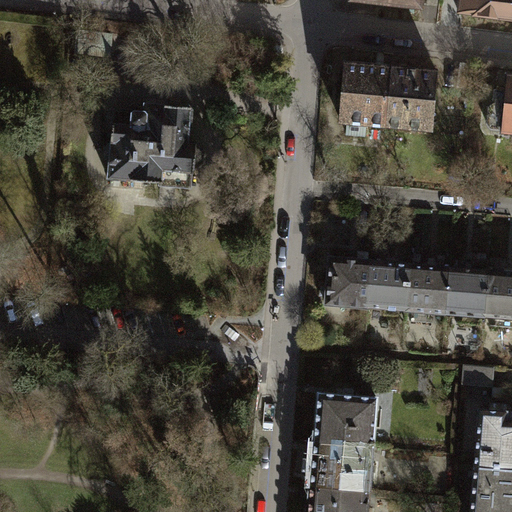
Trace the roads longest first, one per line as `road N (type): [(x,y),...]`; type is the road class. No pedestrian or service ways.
road 1 (residential): [(298,188),(272,511)]
road 2 (residential): [(93,0),(310,28)]
road 3 (residential): [(298,188),(511,207)]
road 4 (residential): [(310,28),(511,52)]
road 5 (residential): [(310,28),(298,188)]
